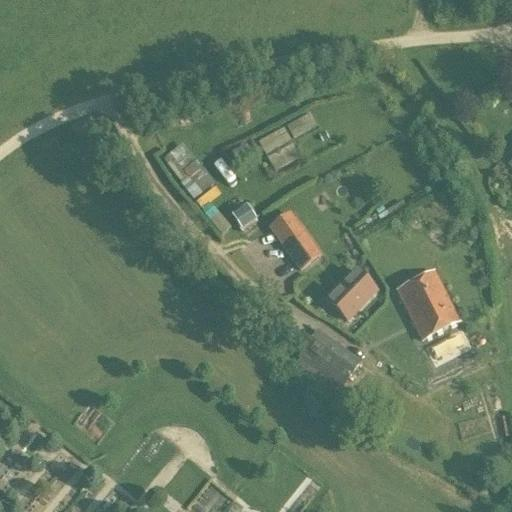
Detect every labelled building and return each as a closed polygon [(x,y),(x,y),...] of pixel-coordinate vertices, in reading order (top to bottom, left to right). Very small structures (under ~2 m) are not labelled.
[(263,152),(290,140),(289,137),(315,126),(311,115),(287,125),(288,129),(259,142),(263,152)] [(275,171),(300,157),(292,143),(268,158),(275,171)] [(189,160),(179,148),(169,155),(180,168),(189,160)] [(247,207),(231,216),(240,231),(256,222),(247,207)] [(287,215),(267,229),(299,274),(321,258),(289,214),(287,215)] [(347,323),(376,293),(355,272),(326,302),(347,323)] [(422,343),(459,324),(434,275),(397,294),(422,343)] [(341,390),(359,364),(317,334),(298,360),(341,390)]
